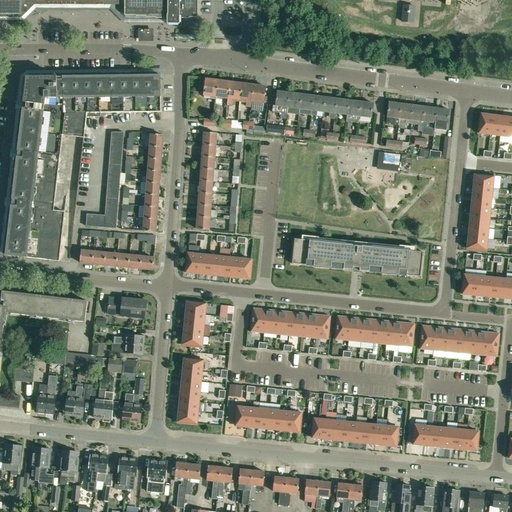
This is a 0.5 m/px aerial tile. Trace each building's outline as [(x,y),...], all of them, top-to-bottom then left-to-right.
[(20,0),(0,0),(0,14),(20,15),(20,0)] [(167,19),(167,24),(179,24),(179,19),(188,19),(189,18),(196,18),(197,16),(197,0),(124,0),(124,15),(135,15),(136,17),(145,17),(146,18),(155,18),(156,19),(167,19)] [(403,6),(402,22),(413,23),(414,7),(403,6)] [(139,31),(139,40),(152,40),(152,31),(139,31)] [(100,117),(100,113),(161,112),(160,80),(160,76),(26,78),(12,198),(6,252),(6,255),(11,256),(59,262),(65,212),(54,211),(62,135),(84,137),(86,117),(100,117)] [(216,97),(218,81),(205,80),(203,98),(210,98),(211,97),(216,97)] [(218,81),(216,97),(215,99),(222,100),(222,98),(227,99),(229,83),(218,81)] [(233,101),(239,102),(241,84),(229,83),(227,99),(228,99),(227,105),(232,106),(233,101)] [(251,102),(253,86),(241,84),(239,102),(246,103),(245,107),(251,108),(252,102),(251,102)] [(251,102),(252,102),(257,103),(256,104),(263,105),(266,88),(253,86),(251,102)] [(287,114),(289,93),(277,92),(275,106),(273,106),(272,113),(287,115),(287,114)] [(299,113),(299,110),(301,95),(289,93),(287,114),(299,115),(299,113)] [(313,96),(301,95),(299,110),(299,113),(311,115),(313,96)] [(316,112),(323,113),(325,98),(313,96),(311,115),(311,116),(316,116),(316,112)] [(325,98),(323,113),(335,114),(337,99),(325,98)] [(335,114),(347,116),(349,101),(337,99),(335,114)] [(361,103),(349,101),(347,116),(359,117),(361,103)] [(373,104),(361,103),(359,117),(371,119),(373,104)] [(398,126),(399,119),(401,104),(389,103),(387,118),(394,118),(393,125),(398,126)] [(411,125),(413,106),(401,104),(399,119),(406,120),(405,124),(411,125)] [(422,132),(422,128),(425,107),(413,106),(411,125),(418,126),(417,132),(422,132)] [(434,130),(437,109),(425,107),(422,128),(434,130)] [(437,109),(434,130),(446,131),(449,110),(437,109)] [(489,134),(492,115),(481,114),(478,133),(489,134)] [(489,134),(499,136),(502,116),(492,115),(489,134)] [(502,116),(499,136),(509,137),(511,117),(502,116)] [(268,125),(267,132),(284,134),(285,128),(275,127),(268,125)] [(204,133),(203,145),(215,146),(216,134),(204,133)] [(150,147),(162,148),(163,136),(157,135),(156,135),(151,135),(150,147)] [(203,145),(202,157),(214,158),(215,146),(203,145)] [(150,147),(149,159),(161,160),(162,148),(150,147)] [(398,154),(385,153),(383,166),(399,168),(401,156),(397,156),(398,154)] [(202,157),(201,169),(214,170),(214,158),(202,157)] [(149,159),(148,171),(161,172),(161,160),(149,159)] [(213,182),(214,170),(201,169),(200,181),(213,182)] [(147,183),(160,184),(161,172),(148,171),(147,183)] [(472,186),(491,188),(493,177),(474,175),(472,186)] [(199,184),(199,193),(212,194),(213,182),(200,181),(200,184),(199,184)] [(147,183),(146,195),(159,196),(160,184),(147,183)] [(471,197),(490,199),(491,188),(472,186),(471,197)] [(211,206),(212,194),(199,193),(198,205),(211,206)] [(159,196),(146,195),(145,207),(158,208),(159,196)] [(490,199),(471,197),(470,207),(489,209),(490,199)] [(198,205),(197,217),(210,218),(216,219),(217,211),(216,211),(210,211),(211,206),(198,205)] [(145,207),(144,219),(157,220),(158,208),(145,207)] [(488,219),(489,209),(470,207),(469,217),(488,219)] [(106,211),(105,216),(104,228),(116,229),(117,212),(106,211)] [(99,216),(87,215),(86,226),(98,227),(99,216)] [(209,230),(209,223),(210,218),(197,217),(196,229),(209,230)] [(487,229),(488,219),(469,217),(468,227),(487,229)] [(157,220),(144,219),(143,231),(148,232),(150,232),(156,232),(157,220)] [(487,229),(468,227),(467,238),(486,240),(487,229)] [(142,241),(147,241),(147,244),(155,245),(156,236),(148,236),(143,236),(142,241)] [(486,240),(467,238),(466,249),(485,251),(486,240)] [(293,240),(290,265),(300,266),(301,261),(313,262),(312,267),(330,269),(330,264),(343,265),(342,271),(356,272),(368,273),(368,267),(380,268),(380,274),(398,276),(398,270),(410,271),(410,277),(419,278),(421,253),(293,240)] [(80,263),(92,265),(94,252),(81,251),(81,255),(80,257),(81,257),(80,263)] [(92,265),(104,266),(106,253),(94,252),(92,265)] [(104,266),(116,267),(118,254),(106,253),(104,266)] [(129,256),(118,254),(116,267),(128,268),(129,256)] [(196,275),(198,256),(187,255),(185,274),(196,275)] [(128,268),(140,269),(141,257),(129,256),(128,268)] [(208,257),(198,256),(196,275),(206,276),(208,257)] [(141,257),(140,269),(152,271),(153,265),(154,262),(153,262),(154,258),(141,257)] [(208,257),(206,276),(216,277),(218,258),(208,257)] [(228,259),(218,258),(216,277),(226,278),(228,259)] [(236,279),(238,260),(228,259),(226,278),(236,279)] [(238,260),(236,279),(247,281),(250,261),(238,260)] [(472,296),(474,277),(463,276),(461,295),(472,296)] [(482,297),(484,278),(474,277),(472,296),(482,297)] [(494,279),(484,278),(482,297),(492,298),(494,279)] [(494,279),(492,298),(502,299),(504,280),(494,279)] [(511,280),(504,280),(502,299),(511,300),(511,280)] [(2,292),(1,303),(5,314),(32,317),(34,296),(2,292)] [(32,317),(64,320),(67,300),(34,296),(32,317)] [(109,298),(108,314),(117,315),(117,316),(145,319),(146,301),(122,299),(122,300),(109,298)] [(87,302),(67,300),(64,320),(84,323),(87,302)] [(187,302),(186,313),(205,315),(206,304),(187,302)] [(264,333),(266,310),(253,309),(251,332),(264,333)] [(264,333),(276,334),(279,312),(266,310),(264,333)] [(276,334),(289,336),(291,313),(279,312),(276,334)] [(204,326),(205,315),(186,313),(184,324),(204,326)] [(304,314),(291,313),(289,336),(301,337),(304,314)] [(316,316),(304,314),(301,337),(314,338),(316,316)] [(314,338),(327,340),(329,317),(316,316),(314,338)] [(348,341),(351,318),(338,317),(335,339),(348,341)] [(351,318),(348,341),(355,342),(361,342),(363,319),(351,318)] [(361,342),(373,343),(376,321),(363,319),(361,342)] [(376,321),(373,343),(386,345),(388,322),(376,321)] [(386,345),(398,346),(401,323),(388,322),(386,345)] [(414,325),(401,323),(398,346),(411,347),(414,325)] [(204,326),(184,324),(183,335),(203,337),(204,326)] [(420,349),(433,350),(435,328),(422,326),(420,346),(420,349)] [(445,352),(448,329),(435,328),(433,350),(445,352)] [(458,353),(460,330),(448,329),(445,352),(458,353)] [(470,354),(473,332),(460,330),(458,353),(470,354)] [(483,356),(485,333),(473,332),(470,354),(483,356)] [(485,333),(483,356),(496,357),(498,334),(485,333)] [(202,347),(203,337),(183,335),(182,345),(202,347)] [(116,338),(116,339),(112,338),(111,344),(143,346),(144,337),(126,336),(126,339),(116,338)] [(91,355),(102,356),(103,345),(92,343),(91,355)] [(143,346),(111,344),(111,349),(112,349),(111,352),(125,353),(143,354),(143,346)] [(123,373),(123,372),(124,358),(110,357),(108,371),(123,373)] [(97,366),(108,367),(108,359),(98,358),(97,366)] [(124,358),(123,372),(136,373),(138,360),(124,358)] [(184,370),(203,372),(205,361),(186,358),(184,370)] [(202,382),(203,372),(184,370),(183,380),(202,382)] [(136,379),(134,390),(134,394),(143,395),(145,380),(136,379)] [(202,382),(183,380),(182,390),(201,393),(202,382)] [(47,392),(48,381),(43,381),(42,384),(41,395),(38,395),(36,413),(45,413),(47,392)] [(52,396),(54,382),(48,381),(47,392),(45,413),(53,414),(55,396),(52,396)] [(81,399),(82,392),(83,392),(83,389),(82,389),(82,385),(77,384),(77,389),(76,395),(74,416),(82,417),(84,399),(81,399)] [(241,386),(229,385),(228,392),(240,393),(241,386)] [(181,401),(200,403),(201,393),(182,390),(181,401)] [(102,419),(105,392),(99,392),(98,401),(96,400),(94,418),(102,419)] [(105,392),(102,419),(103,419),(103,422),(109,422),(110,420),(111,420),(113,402),(112,402),(113,393),(105,392)] [(74,416),(76,395),(68,394),(65,415),(74,416)] [(131,422),(133,401),(128,400),(127,404),(125,403),(123,421),(131,422)] [(133,401),(131,422),(140,423),(141,405),(138,405),(139,402),(133,401)] [(200,403),(181,401),(180,411),(199,413),(200,403)] [(247,428),(249,408),(238,407),(236,426),(247,428)] [(258,429),(260,409),(249,408),(247,428),(258,429)] [(268,430),(270,411),(260,409),(258,429),(268,430)] [(199,413),(180,411),(178,422),(197,424),(199,413)] [(270,411),(268,430),(278,431),(280,412),(270,411)] [(280,412),(278,431),(288,432),(290,413),(280,412)] [(290,413),(288,432),(299,434),(301,414),(290,413)] [(324,440),(326,421),(315,420),(313,439),(324,440)] [(336,422),(326,421),(324,440),(334,441),(336,422)] [(336,422),(334,441),(344,442),(346,423),(336,422)] [(346,423),(344,442),(354,443),(356,424),(346,423)] [(356,424),(354,443),(364,444),(366,425),(356,424)] [(375,445),(377,426),(366,425),(364,444),(375,445)] [(385,446),(387,427),(377,426),(375,445),(385,446)] [(424,446),(426,427),(415,426),(413,445),(424,446)] [(387,427),(385,446),(396,447),(398,428),(387,427)] [(437,428),(426,427),(424,446),(434,448),(437,428)] [(446,429),(437,428),(434,448),(444,449),(446,429)] [(456,430),(446,429),(444,449),(454,450),(456,430)] [(456,430),(454,450),(464,451),(466,431),(456,430)] [(478,432),(466,431),(464,451),(476,452),(478,432)] [(10,471),(13,447),(5,446),(3,464),(4,464),(4,470),(10,471)] [(13,447),(10,471),(10,474),(17,475),(17,472),(18,472),(18,465),(20,465),(21,447),(13,447)] [(38,481),(41,449),(33,449),(31,467),(33,467),(31,481),(38,481)] [(50,450),(41,449),(38,481),(38,483),(53,484),(54,475),(46,474),(46,469),(47,469),(50,450)] [(67,481),(70,452),(62,452),(60,470),(60,471),(61,471),(61,478),(60,485),(66,486),(67,481)] [(78,453),(70,452),(67,481),(74,482),(75,472),(76,473),(78,453)] [(100,455),(99,455),(96,482),(105,483),(105,474),(106,474),(107,456),(106,456),(106,454),(100,453),(100,455)] [(89,472),(87,492),(94,493),(96,482),(99,455),(91,454),(89,472)] [(118,474),(116,485),(117,485),(117,488),(125,489),(125,486),(126,486),(126,480),(127,480),(129,458),(120,458),(119,475),(118,474)] [(137,459),(129,458),(127,480),(126,490),(133,491),(135,477),(137,459)] [(147,493),(155,493),(158,462),(150,461),(148,479),(147,493)] [(166,462),(158,462),(155,493),(163,494),(164,480),(165,481),(166,462)] [(177,463),(175,481),(181,482),(181,486),(179,486),(177,508),(183,509),(185,495),(188,464),(177,463)] [(188,464),(185,495),(190,495),(191,483),(198,484),(200,466),(188,464)] [(207,481),(214,482),(212,499),(217,500),(220,468),(208,467),(207,481)] [(220,468),(217,500),(222,500),(224,483),(231,484),(232,469),(220,468)] [(249,499),(252,471),(240,470),(238,491),(243,491),(241,506),(248,506),(249,499)] [(255,500),(256,486),(263,487),(264,472),(252,471),(249,499),(255,500)] [(25,474),(24,478),(23,488),(30,488),(31,474),(25,474)] [(278,505),(284,506),(286,479),(275,478),(273,492),(280,493),(278,505)] [(288,506),(290,494),(297,495),(298,480),(286,479),(284,506),(288,506)] [(316,509),(318,482),(307,481),(304,502),(311,503),(310,509),(316,509)] [(321,510),(322,497),(329,498),(330,483),(318,482),(316,509),(321,510)] [(376,511),(379,483),(374,482),(374,484),(372,483),(371,492),(370,492),(369,501),(370,501),(369,507),(368,511),(376,511)] [(385,483),(379,483),(376,511),(382,511),(383,511),(385,502),(386,502),(387,494),(386,493),(387,485),(385,485),(385,483)] [(337,499),(337,502),(343,503),(342,511),(341,511),(340,511),(347,511),(350,485),(338,484),(337,499)] [(362,487),(350,485),(347,511),(352,511),(354,501),(360,501),(362,487)] [(399,511),(403,485),(397,485),(397,486),(395,486),(394,494),(393,494),(390,511),(399,511)] [(403,485),(399,511),(407,511),(408,505),(409,505),(410,496),(409,496),(410,487),(408,487),(408,486),(403,485)] [(101,501),(109,502),(111,487),(103,486),(101,501)] [(58,504),(60,487),(53,487),(51,503),(58,504)] [(416,505),(416,511),(414,511),(423,511),(426,488),(420,487),(420,488),(418,488),(417,497),(416,497),(415,505),(416,505)] [(426,488),(423,511),(430,511),(431,507),(433,507),(434,499),(432,498),(433,490),(431,490),(431,488),(426,488)] [(449,511),(452,491),(451,491),(451,490),(446,490),(446,491),(444,490),(443,499),(442,499),(441,507),(442,507),(441,511),(449,511)] [(458,511),(459,509),(459,501),(458,500),(459,492),(458,492),(458,491),(453,490),(453,491),(452,491),(449,511),(458,511)] [(470,492),(468,508),(467,511),(481,511),(482,506),(484,494),(470,492)] [(494,495),(492,507),(500,508),(499,511),(505,511),(506,508),(508,497),(494,495)] [(14,496),(12,511),(20,511),(22,497),(14,496)]
